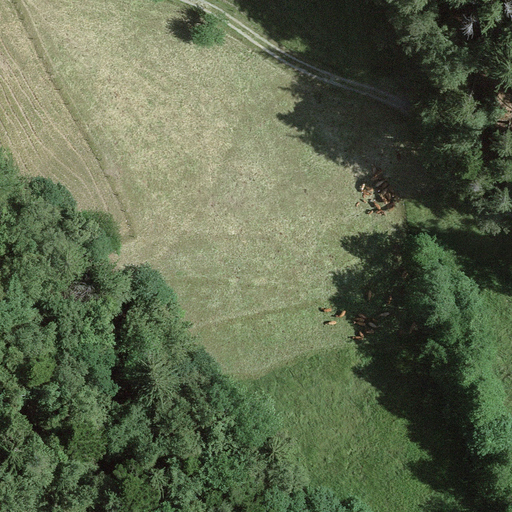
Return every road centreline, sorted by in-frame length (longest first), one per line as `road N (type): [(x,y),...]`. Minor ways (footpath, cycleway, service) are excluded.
road 1 (track): [(189,0),(293,65),(401,105)]
road 2 (residential): [(401,105),(511,191)]
